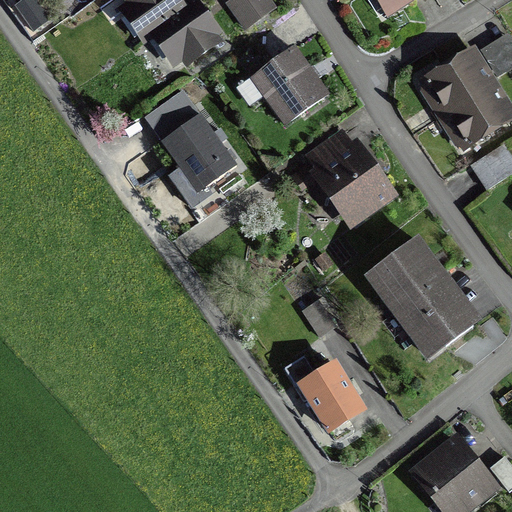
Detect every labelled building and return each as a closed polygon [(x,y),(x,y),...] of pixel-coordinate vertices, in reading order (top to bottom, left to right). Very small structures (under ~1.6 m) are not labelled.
[(170,65),(181,57),(187,65),(215,45),(210,37),(214,34),(203,19),(193,4),(181,12),(173,0),(127,0),(132,6),(121,14),(124,17),(141,41),(150,35),(170,65)] [(234,0),(227,5),(244,30),(261,18),(247,0),(234,0)] [(381,0),(390,14),(412,0),(381,0)] [(511,41),(511,42),(499,49),(511,70),(511,69),(511,41)] [(499,49),(486,57),(499,78),(511,70),(499,49)] [(251,81),(262,97),(283,127),(325,97),(293,51),(251,81)] [(500,101),(491,87),(483,74),(471,55),(424,85),(444,116),(463,148),(511,118),(500,101)] [(185,168),(201,191),(233,168),(198,118),(161,145),(180,172),(185,168)] [(340,201),(352,218),(355,222),(390,197),(354,147),(314,177),(334,205),(340,201)] [(469,168),(485,192),(511,174),(511,163),(501,147),(469,168)] [(397,311),(393,314),(425,356),(443,342),(446,346),(471,328),(440,288),(446,284),(415,243),(371,276),(397,311)] [(301,313),(318,339),(334,328),(316,303),(301,313)] [(299,387),(328,433),(361,412),(333,366),(299,387)] [(463,511),(491,490),(454,443),(415,474),(444,511),(463,511)] [(511,490),(511,471),(503,459),(488,471),(507,494),(511,490)]
